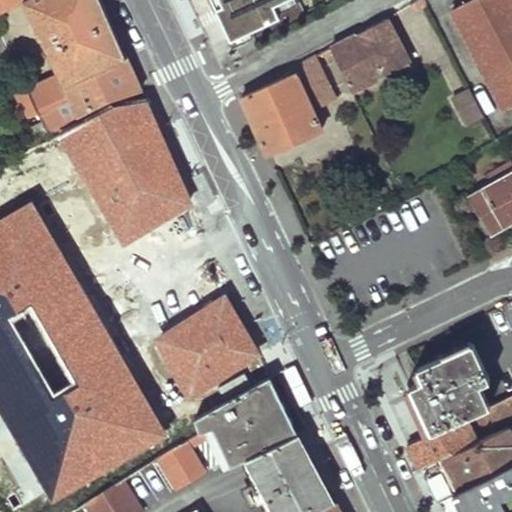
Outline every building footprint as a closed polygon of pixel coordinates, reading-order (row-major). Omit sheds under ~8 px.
[(108,19),(99,0),(0,0),(0,13),(23,2),(55,72),(24,87),(46,135),(140,90),(108,19)] [(225,0),(242,36),(314,0),(225,0)] [(500,111),(511,105),(511,5),(509,0),(475,0),(449,14),(500,111)] [(426,8),(414,12),(418,19),(429,14),(426,8)] [(387,20),(329,49),(350,93),(410,62),(387,20)] [(276,83),(240,98),(266,155),(321,131),(312,111),(334,99),(314,58),(294,67),(276,83)] [(449,102),(460,124),(478,116),(467,92),(449,102)] [(491,185),(469,196),(490,234),(511,222),(511,166),(509,161),(486,175),(491,185)] [(374,197),(356,207),(361,216),(379,207),(374,197)] [(172,435),(32,199),(0,217),(0,402),(59,501),(172,435)] [(353,200),(339,208),(348,224),(361,216),(356,207),(353,200)] [(264,349),(231,290),(156,334),(189,394),(264,349)] [(409,387),(428,433),(463,419),(488,407),(479,385),(488,381),(471,344),(418,367),(423,381),(409,387)] [(282,403),(269,376),(196,416),(194,418),(200,431),(212,425),(217,436),(213,438),(226,463),(229,461),(229,464),(245,456),(297,432),(282,403)] [(511,396),(488,407),(496,424),(511,417),(511,396)] [(403,444),(416,469),(476,443),(463,419),(428,433),(403,444)] [(256,476),(306,451),(297,432),(245,456),(256,476)] [(416,469),(433,503),(456,491),(511,461),(511,444),(484,457),(476,443),(416,469)] [(273,511),(313,511),(333,502),(319,474),(306,451),(256,476),(273,511)] [(511,511),(511,461),(456,491),(465,511),(511,511)] [(86,511),(140,511),(145,509),(126,476),(80,502),(86,511)] [(339,511),(333,502),(313,511),(339,511)]
